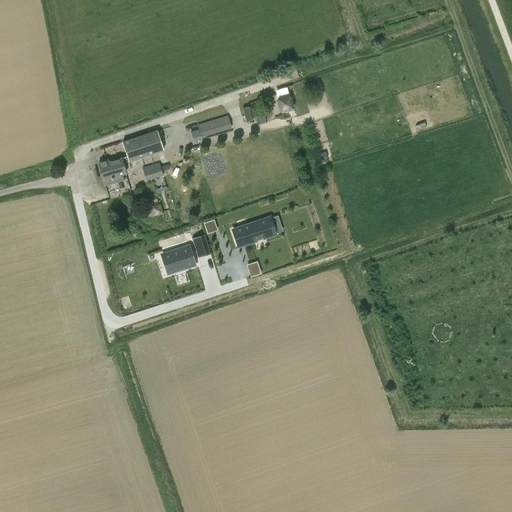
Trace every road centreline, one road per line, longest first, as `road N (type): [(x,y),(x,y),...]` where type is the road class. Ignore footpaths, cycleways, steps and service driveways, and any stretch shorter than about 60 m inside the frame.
road 1 (unknown): [(258,86),(102,141),(57,179)]
road 2 (unknown): [(511,192),(435,0)]
